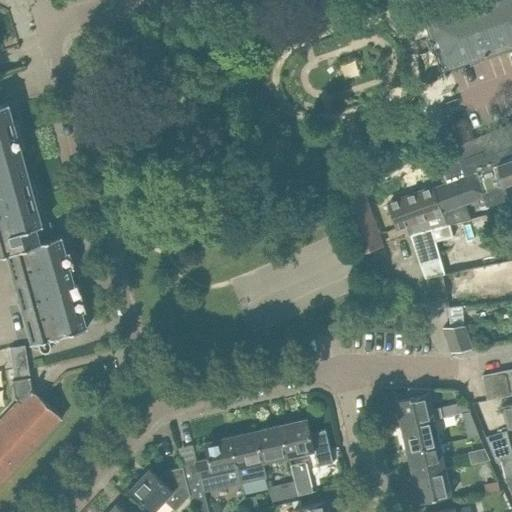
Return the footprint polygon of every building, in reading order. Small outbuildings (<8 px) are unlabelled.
[(444,6),(423,13),(441,68),(511,44),(511,0),(461,0),(462,0),(444,6)] [(32,343),(39,341),(40,347),(41,348),(42,349),(42,350),(44,350),(45,351),(47,350),(48,350),(49,349),(50,348),(51,347),(52,345),(52,344),(50,338),(86,328),(82,312),(87,311),(78,281),(74,282),(70,269),(75,268),(70,251),(65,252),(61,236),(51,238),(46,222),(42,224),(38,208),(42,207),(34,177),(29,178),(21,148),(26,147),(17,117),(13,118),(8,102),(0,104),(0,254),(7,252),(32,343)] [(455,143),(455,144),(438,151),(443,165),(444,165),(445,169),(444,169),(441,177),(443,182),(388,202),(398,228),(408,224),(411,234),(449,224),(472,218),(466,204),(484,197),(487,206),(508,198),(504,185),(511,181),(511,121),(465,140),(455,143)] [(363,190),(338,199),(349,229),(358,253),(382,245),(378,232),(372,216),(363,190)] [(425,276),(444,272),(435,240),(452,236),(449,224),(411,234),(419,261),(425,276)] [(425,276),(425,277),(426,277),(433,300),(447,297),(442,274),(444,273),(444,272),(425,276)] [(464,325),(462,305),(448,306),(450,326),(464,325)] [(451,351),(454,351),(471,348),(464,325),(450,326),(443,327),(451,351)] [(25,344),(10,347),(15,379),(12,379),(15,398),(18,401),(0,419),(0,482),(62,417),(32,388),(28,360),(27,360),(25,344)] [(499,397),(511,394),(511,393),(507,369),(495,372),(499,397)] [(495,372),(482,374),(487,399),(499,397),(495,372)] [(432,388),(416,388),(408,387),(407,397),(396,400),(402,427),(434,420),(434,419),(442,417),(442,418),(456,415),(456,412),(443,415),(443,414),(445,413),(443,406),(431,408),(427,389),(432,389),(432,388)] [(511,402),(503,405),(509,429),(511,427),(511,402)] [(470,412),(462,414),(467,437),(479,435),(471,415),(470,412)] [(307,418),(280,424),(288,456),(295,455),(313,450),(316,461),(331,458),(332,463),(333,462),(325,429),(310,433),(307,418)] [(407,451),(439,444),(434,420),(402,427),(407,451)] [(288,456),(280,424),(256,430),(264,462),(288,456)] [(230,436),(240,481),(241,483),(267,477),(264,462),(256,430),(230,436)] [(511,450),(506,430),(486,436),(491,451),(494,458),(499,456),(511,452),(511,450)] [(230,436),(204,442),(208,457),(195,461),(196,464),(185,467),(184,464),(182,464),(183,466),(191,495),(193,505),(194,506),(198,511),(207,511),(202,490),(240,481),(230,436)] [(413,476),(445,469),(439,444),(407,451),(413,476)] [(485,449),(469,453),(472,465),(490,461),(490,460),(486,452),(485,449)] [(511,452),(499,456),(505,477),(505,478),(511,475),(511,452)] [(290,465),(293,476),(307,473),(304,461),(290,465)] [(150,468),(130,489),(145,503),(153,510),(162,501),(173,511),(174,511),(191,495),(183,466),(166,470),(165,469),(158,476),(150,468)] [(445,469),(413,476),(419,502),(451,495),(445,469)] [(294,482),(268,488),(271,503),(298,496),(294,482)] [(250,511),(259,510),(256,495),(245,498),(247,511),(250,511)] [(294,511),(328,511),(326,501),(293,508),(294,511)]
